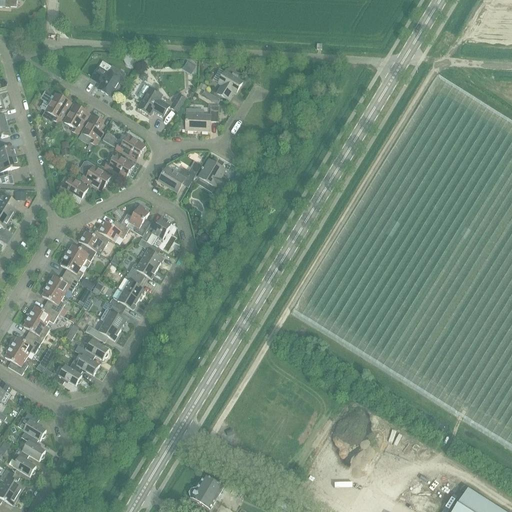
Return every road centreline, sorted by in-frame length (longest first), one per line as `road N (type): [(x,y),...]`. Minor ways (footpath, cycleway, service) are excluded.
road 1 (secondary): [(130,511),(402,62)]
road 2 (track): [(441,62),(206,446)]
road 3 (unclassified): [(53,4),(49,45),(402,62)]
road 4 (residential): [(139,189),(182,223),(187,261),(113,385),(64,409)]
road 5 (residential): [(45,193),(0,40)]
road 6 (residential): [(168,150),(66,86)]
